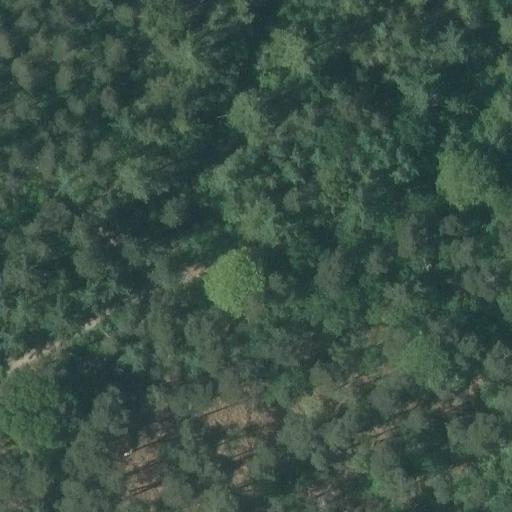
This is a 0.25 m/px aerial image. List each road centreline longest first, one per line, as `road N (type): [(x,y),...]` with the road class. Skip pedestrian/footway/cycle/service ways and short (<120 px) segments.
road 1 (track): [(0,335),(198,273),(245,247),(511,170)]
road 2 (track): [(0,144),(160,285)]
